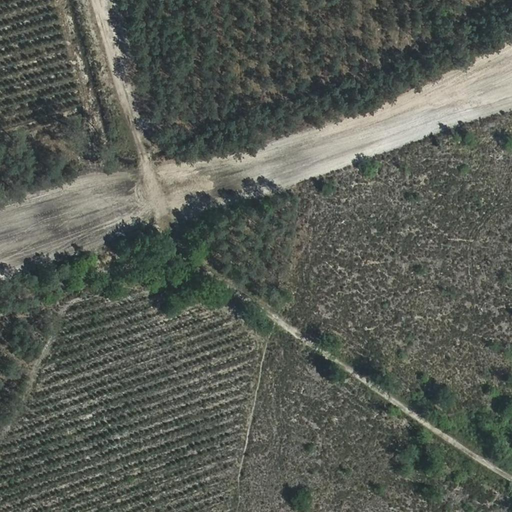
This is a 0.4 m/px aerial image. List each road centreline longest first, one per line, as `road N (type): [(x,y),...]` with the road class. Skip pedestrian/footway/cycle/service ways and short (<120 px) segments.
road 1 (track): [(511,472),(177,245)]
road 2 (track): [(177,245),(95,0)]
